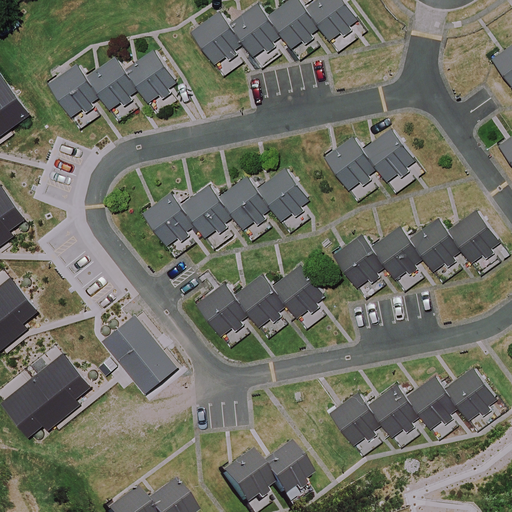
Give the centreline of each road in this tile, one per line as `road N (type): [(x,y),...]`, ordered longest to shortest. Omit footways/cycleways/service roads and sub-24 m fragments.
road 1 (residential): [(433,119),(149,160),(105,190),(102,243),(223,393),(404,366),(511,328)]
road 2 (residential): [(511,224),(433,119)]
